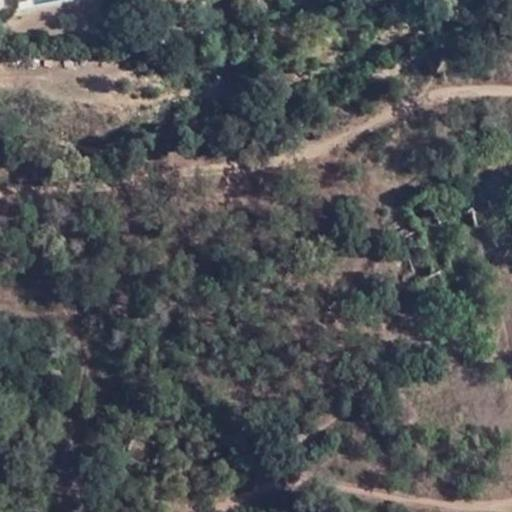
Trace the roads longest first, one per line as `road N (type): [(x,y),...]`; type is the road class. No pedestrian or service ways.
road 1 (track): [(511,97),(469,95),(237,165),(0,196)]
road 2 (track): [(511,476),(258,486)]
